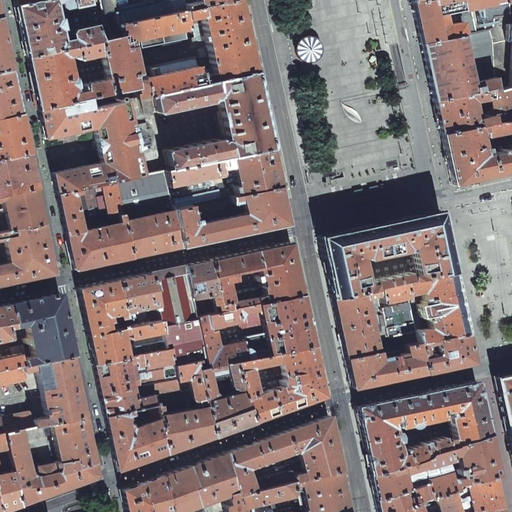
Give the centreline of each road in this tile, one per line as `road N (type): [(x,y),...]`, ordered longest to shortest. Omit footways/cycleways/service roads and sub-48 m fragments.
road 1 (residential): [(108,482),(335,399),(511,361)]
road 2 (residential): [(62,279),(2,0)]
road 3 (residential): [(511,182),(441,194),(393,0)]
road 4 (residential): [(108,482),(62,279)]
